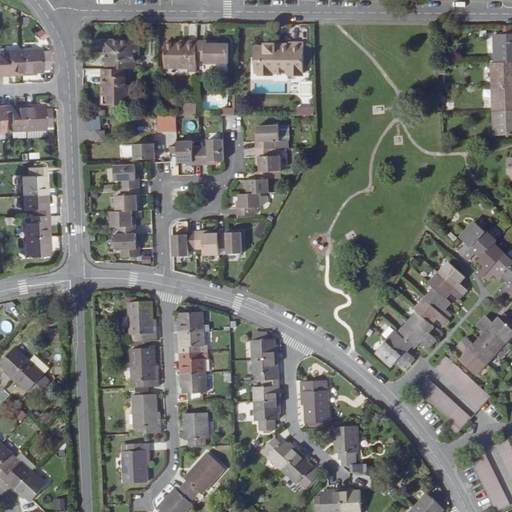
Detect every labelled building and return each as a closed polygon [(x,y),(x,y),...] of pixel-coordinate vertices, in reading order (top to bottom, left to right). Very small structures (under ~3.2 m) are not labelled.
[(47,36),(44,31),(38,35),(41,40),(47,36)] [(103,55),(107,55),(107,63),(106,63),(106,70),(121,70),(121,41),(104,41),(104,47),(103,47),(103,55)] [(121,41),(121,70),(126,70),(135,70),(135,55),(139,55),(139,41),(121,41)] [(195,74),(196,62),(196,42),(187,42),(187,44),(163,44),(163,68),(187,68),(187,74),(195,74)] [(227,45),(212,45),(204,45),(204,42),(196,42),(196,62),(204,62),(204,64),(216,64),(227,64),(227,45)] [(495,64),(511,63),(511,42),(494,43),(495,64)] [(289,43),(289,45),(276,45),(276,73),(288,73),(288,75),(304,75),(304,43),(289,43)] [(276,45),(264,44),(264,46),(255,46),(255,73),(258,73),(258,74),(275,75),(275,73),(276,73),(276,45)] [(23,51),(24,74),(24,75),(30,75),(30,73),(43,72),(43,70),(52,69),(51,52),(42,52),(42,50),(23,51)] [(9,60),(2,61),(3,77),(8,77),(8,74),(24,74),(23,51),(8,51),(9,60)] [(511,63),(495,64),(492,64),(493,88),(511,87),(511,63)] [(226,73),(227,64),(216,64),(216,73),(226,73)] [(446,75),(446,66),(438,66),(438,76),(446,75)] [(126,70),(121,70),(106,70),(106,94),(103,94),(103,106),(126,106),(126,97),(132,97),(132,85),(126,85),(126,70)] [(494,113),(511,112),(511,87),(493,88),(494,113)] [(182,116),(195,116),(195,104),(182,104),(182,116)] [(25,106),(25,109),(26,131),(47,130),(47,128),(53,128),(53,112),(46,112),(46,109),(33,109),(33,106),(25,106)] [(11,107),(5,107),(6,124),(12,124),(12,132),(26,131),(25,109),(11,109),(11,107)] [(495,136),(511,135),(511,112),(494,113),(495,136)] [(175,115),(156,116),(156,132),(175,131),(175,115)] [(258,126),(258,134),(259,150),(281,149),(289,149),(289,141),(280,141),(280,125),(258,126)] [(96,142),(106,141),(105,131),(96,132),(96,142)] [(178,156),(177,142),(177,139),(170,139),(170,156),(178,156)] [(201,163),(217,162),(224,162),(223,140),(208,140),(208,147),(201,147),(201,163)] [(178,164),(187,163),(201,163),(201,147),(193,148),(194,141),(177,142),(178,156),(178,164)] [(135,161),(140,160),(156,160),(156,144),(134,145),(134,161),(135,161)] [(98,148),(85,149),(86,157),(99,156),(98,148)] [(260,173),(273,173),(282,173),(281,156),(281,149),(259,150),(259,165),(260,173)] [(136,165),(135,165),(115,166),(115,182),(122,181),(122,189),(137,189),(137,173),(136,165)] [(46,167),(29,168),(29,176),(23,177),(24,197),(47,196),(50,196),(50,188),(47,188),(46,167)] [(248,195),(262,194),(269,194),(269,180),(273,180),(273,173),(260,173),(253,173),(253,180),(247,181),(248,195)] [(116,196),(117,213),(133,212),(138,212),(138,203),(137,189),(122,189),(122,196),(116,196)] [(263,208),(262,194),(248,195),(239,195),(240,201),(240,217),(256,217),(256,208),(263,208)] [(34,217),(51,216),(51,209),(48,209),(47,196),(24,197),(24,211),(34,211),(34,217)] [(118,228),(119,235),(134,235),(133,219),(133,212),(117,213),(111,213),(111,228),(118,228)] [(51,223),(51,216),(34,217),(26,217),(26,223),(25,224),(26,239),(49,238),(48,223),(51,223)] [(17,225),(16,217),(5,218),(6,226),(17,225)] [(260,222),(253,233),(259,236),(266,226),(260,222)] [(465,256),(486,233),(474,222),(461,236),(468,242),(459,252),(465,256)] [(482,259),(495,245),(497,242),(487,232),(486,233),(465,256),(469,260),(476,253),(482,259)] [(219,234),(220,249),(227,249),(227,255),(243,255),(242,233),(233,233),(219,234)] [(138,257),(137,242),(137,234),(134,235),(119,235),(115,235),(116,251),(122,251),(123,258),(138,257)] [(220,256),(220,249),(219,234),(211,234),(196,235),(196,250),(204,250),(204,256),(220,256)] [(196,235),(181,235),(173,236),(174,257),(190,257),(189,251),(196,250),(196,235)] [(27,258),(49,256),(49,245),(52,245),(51,238),(49,238),(26,239),(27,258)] [(495,245),(482,259),(480,261),(486,266),(479,274),(484,279),(486,276),(505,255),(495,245)] [(501,280),(511,267),(511,260),(505,255),(486,276),(490,281),(496,275),(501,280)] [(449,262),(440,273),(464,295),(468,291),(460,283),(465,277),(449,262)] [(511,289),(511,267),(504,277),(510,282),(502,290),(507,295),(511,289)] [(431,283),(435,288),(447,298),(451,293),(459,300),(464,295),(440,273),(431,283)] [(452,314),(446,308),(451,303),(447,298),(435,288),(426,298),(448,318),(452,314)] [(450,320),(448,318),(426,298),(416,309),(418,311),(432,324),(437,319),(445,326),(450,320)] [(154,332),(153,302),(130,302),(131,341),(158,340),(158,332),(154,332)] [(435,327),(432,324),(418,311),(409,322),(432,345),(437,340),(429,333),(435,327)] [(182,333),(204,331),(210,331),(209,313),(203,313),(203,312),(181,313),(182,326),(179,326),(179,333),(182,333)] [(511,336),(511,320),(504,313),(495,323),(487,317),(483,321),(507,343),(511,336)] [(511,347),(507,343),(483,321),(478,326),(485,333),(481,339),(497,353),(502,358),(511,347)] [(420,343),(428,350),(432,345),(409,322),(399,333),(413,346),(415,348),(420,343)] [(58,328),(48,328),(48,341),(58,341),(58,328)] [(413,346),(399,333),(396,330),(386,341),(387,342),(411,363),(415,359),(407,352),(413,346)] [(205,347),(204,331),(182,333),(183,348),(180,348),(180,355),(197,354),(197,347),(205,347)] [(487,365),(497,353),(481,339),(475,345),(468,338),(463,343),(487,365)] [(254,361),(275,360),(278,360),(278,352),(275,353),(274,340),(253,340),(254,361)] [(391,367),(392,367),(398,360),(406,368),(411,363),(387,342),(377,354),(391,367)] [(461,360),(477,375),(487,365),(463,343),(459,348),(466,355),(461,360)] [(17,348),(1,364),(11,373),(10,375),(15,380),(32,362),(17,348)] [(133,388),(160,387),(160,380),(156,380),(155,348),(132,349),(133,388)] [(184,375),(206,374),(205,359),(197,359),(197,354),(180,355),(180,360),(183,360),(184,375)] [(37,356),(32,362),(46,375),(51,369),(37,356)] [(452,361),(447,357),(436,369),(441,373),(452,361)] [(276,373),(275,360),(254,361),(255,381),(263,381),(279,380),(279,373),(276,373)] [(445,377),(456,365),(452,361),(441,373),(445,377)] [(31,391),(33,390),(39,395),(51,383),(44,377),(46,375),(32,362),(15,380),(20,385),(21,383),(31,391)] [(456,365),(445,377),(450,381),(461,369),(456,365)] [(461,369),(450,381),(455,386),(465,374),(461,369)] [(206,374),(184,375),(181,375),(181,382),(184,382),(184,394),(207,393),(206,374)] [(459,389),(470,378),(465,374),(455,386),(459,389)] [(433,382),(428,377),(416,390),(421,394),(433,382)] [(464,394),(475,382),(470,378),(459,389),(464,394)] [(278,400),(277,386),(280,386),(279,380),(263,381),(263,386),(255,387),(256,401),(278,400)] [(426,398),(437,386),(433,382),(421,394),(426,398)] [(468,397),(478,385),(475,382),(464,394),(468,397)] [(329,423),(327,384),(302,384),(303,392),(306,391),(307,423),(329,423)] [(472,401),(483,390),(478,385),(468,397),(472,401)] [(431,402),(442,390),(437,386),(426,398),(431,402)] [(442,390),(431,402),(436,407),(447,394),(442,390)] [(483,390),(472,401),(477,405),(487,393),(483,390)] [(477,405),(481,409),(491,397),(487,393),(477,405)] [(162,433),(162,424),(158,424),(157,394),(134,395),(136,434),(162,433)] [(440,411),(451,399),(447,394),(436,407),(440,411)] [(445,415),(456,402),(451,399),(440,411),(445,415)] [(280,400),(278,400),(256,401),(257,421),(260,421),(260,431),(275,430),(275,420),(279,420),(278,408),(281,407),(280,400)] [(456,402),(445,415),(448,418),(459,406),(456,402)] [(459,406),(448,418),(453,422),(464,410),(459,406)] [(26,414),(21,409),(17,413),(22,418),(26,414)] [(453,422),(454,424),(458,427),(468,414),(464,410),(453,422)] [(209,439),(208,412),(186,413),(187,440),(189,440),(189,447),(206,446),(206,440),(209,439)] [(54,418),(50,414),(42,422),(46,426),(54,418)] [(462,430),(472,418),(473,418),(468,414),(458,427),(462,430)] [(458,427),(454,424),(449,430),(456,436),(462,430),(458,427)] [(344,467),(357,466),(356,453),(359,453),(358,426),(335,427),(337,454),(340,454),(340,460),(344,460),(344,467)] [(299,453),(294,449),(293,450),(283,442),(282,443),(276,438),(264,451),(284,469),(299,453)] [(496,446),(499,451),(511,444),(511,441),(511,439),(496,446)] [(147,482),(146,451),(150,450),(150,443),(123,444),(125,483),(147,482)] [(0,475),(1,476),(13,463),(8,458),(13,453),(3,444),(0,447),(0,475)] [(511,444),(499,451),(502,457),(511,451),(511,444)] [(504,462),(511,457),(511,451),(502,457),(504,462)] [(319,476),(311,469),(312,468),(303,459),(304,458),(299,453),(284,469),(299,482),(300,481),(308,488),(319,476)] [(487,457),(485,453),(476,457),(478,461),(487,457)] [(204,496),(202,494),(225,469),(208,454),(185,479),(188,481),(183,486),(195,497),(199,501),(204,496)] [(487,457),(478,461),(473,464),(476,469),(490,462),(487,457)] [(18,458),(13,463),(1,476),(6,480),(7,478),(18,488),(33,472),(18,458)] [(478,474),(492,467),(490,462),(476,469),(478,474)] [(478,474),(481,480),(495,473),(492,467),(478,474)] [(33,472),(18,488),(16,490),(21,495),(23,492),(32,501),(47,485),(33,472)] [(495,473),(481,480),(483,485),(498,478),(495,473)] [(486,490),(500,483),(498,478),(483,485),(486,490)] [(489,496),(503,489),(500,483),(486,490),(489,496)] [(195,497),(183,486),(178,491),(176,489),(158,508),(162,511),(185,511),(193,504),(191,502),(195,497)] [(342,511),(342,489),(333,489),(333,493),(322,493),(322,496),(315,497),(316,511),(342,511)] [(342,511),(362,511),(362,491),(349,492),(349,489),(342,489),(342,511)] [(491,501),(506,494),(503,489),(489,496),(491,501)] [(440,511),(444,508),(428,494),(415,508),(418,511),(440,511)] [(494,507),(509,500),(506,494),(491,501),(494,507)] [(64,509),(64,498),(54,499),(54,509),(64,509)] [(494,507),(496,511),(497,511),(511,505),(509,500),(494,507)]
